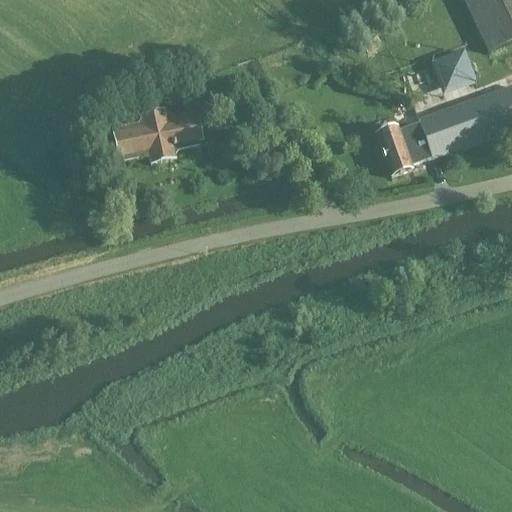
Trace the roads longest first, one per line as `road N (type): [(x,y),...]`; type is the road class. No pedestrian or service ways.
road 1 (tertiary): [(0,308),(107,273),(511,195)]
road 2 (track): [(345,432),(320,468),(189,491),(159,511)]
